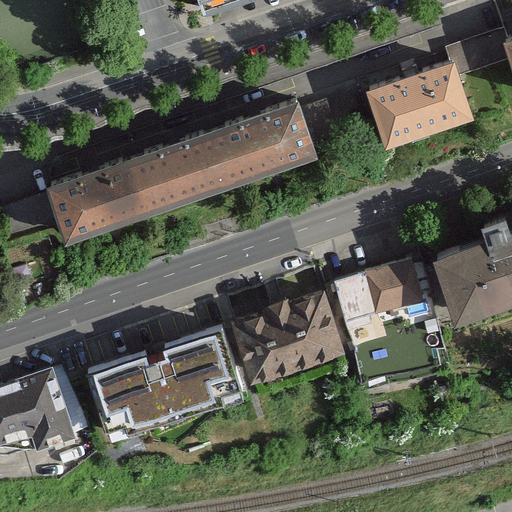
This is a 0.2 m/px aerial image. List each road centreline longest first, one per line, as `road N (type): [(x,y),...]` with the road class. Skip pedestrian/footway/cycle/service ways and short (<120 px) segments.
road 1 (secondary): [(511,158),(0,333)]
road 2 (secondary): [(366,0),(169,66)]
road 3 (secondary): [(169,66),(0,114)]
